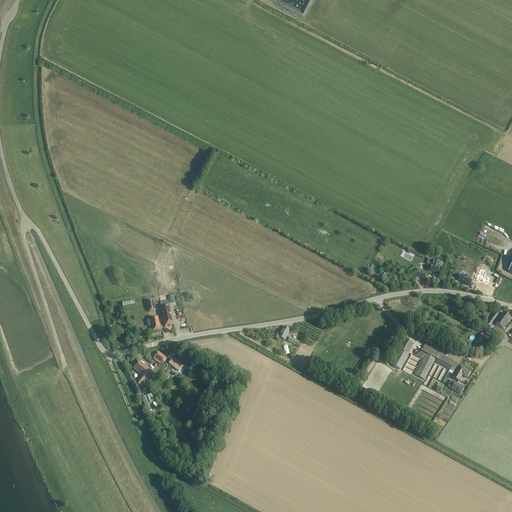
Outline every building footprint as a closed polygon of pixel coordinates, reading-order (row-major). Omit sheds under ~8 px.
[(441,262),(433,260),(430,272),(438,274),(440,268),(439,268),(441,262)] [(427,272),(418,269),(415,277),(425,280),(427,272)] [(477,275),(476,282),(488,285),(490,278),(483,276),(484,270),(480,269),(478,275),(477,275)] [(468,286),(471,281),(461,275),(458,280),(468,286)] [(156,310),(153,301),(147,302),(149,312),(156,310)] [(174,324),(170,306),(161,308),(165,326),(174,324)] [(500,314),(496,311),(486,324),(491,327),(500,314)] [(511,318),(504,312),(496,323),(504,329),(511,318)] [(151,319),(151,320),(148,321),(149,326),(153,326),(154,331),(161,329),(158,318),(151,319)] [(495,332),(483,325),(480,330),(492,337),(495,332)] [(290,331),(284,328),(279,338),(285,341),(290,331)] [(299,342),(289,337),(287,341),(297,346),(299,342)] [(398,350),(400,351),(392,365),(399,369),(413,344),(404,339),(398,350)] [(455,369),(457,370),(460,366),(461,365),(441,354),(442,352),(440,351),(439,353),(424,345),(421,351),(416,356),(422,359),(425,355),(426,354),(415,375),(423,379),(424,380),(435,359),(437,360),(436,363),(453,372),(455,369)] [(158,352),(154,358),(162,364),(166,358),(158,352)] [(169,363),(179,371),(184,365),(174,357),(169,363)] [(144,387),(148,381),(148,380),(147,379),(153,372),(139,362),(134,369),(142,376),(136,383),(142,387),(144,387)] [(460,366),(457,370),(453,378),(458,381),(462,375),(467,378),(470,372),(460,366)] [(455,382),(455,383),(451,381),(448,387),(451,389),(461,395),(465,388),(455,382)] [(444,385),(438,382),(435,388),(441,391),(444,385)] [(442,392),(442,394),(424,385),(422,389),(446,401),(449,395),(442,392)] [(151,394),(143,396),(147,410),(151,408),(152,410),(156,409),(156,407),(152,408),(151,403),(154,402),(151,394)]
